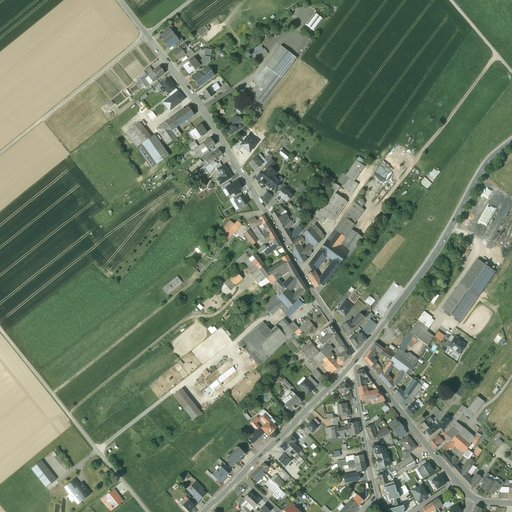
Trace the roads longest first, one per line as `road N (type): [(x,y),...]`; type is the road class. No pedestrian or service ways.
road 1 (tertiary): [(357,357),(209,118),(145,35)]
road 2 (tertiary): [(511,141),(482,169),(440,244),(357,357)]
road 3 (track): [(0,152),(191,0)]
road 4 (track): [(0,327),(147,511)]
road 5 (track): [(98,451),(261,319),(280,314)]
road 6 (track): [(496,54),(377,218)]
road 7 (tertiary): [(456,481),(357,357)]
road 8 (tertiary): [(346,369),(239,476)]
road 9 (residential): [(374,498),(346,369)]
